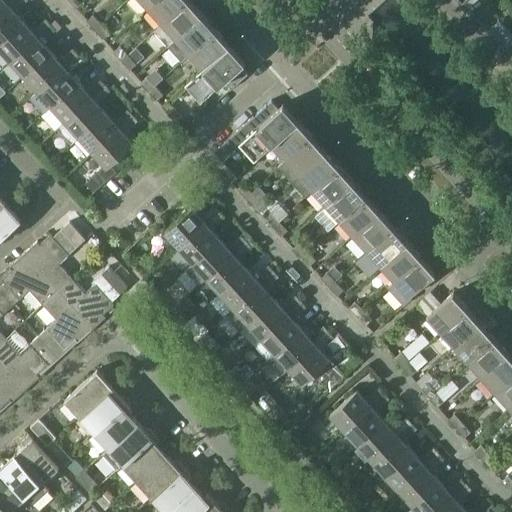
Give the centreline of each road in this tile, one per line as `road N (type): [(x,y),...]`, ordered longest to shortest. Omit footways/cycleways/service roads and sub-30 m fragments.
road 1 (residential): [(511,508),(186,152)]
road 2 (residential): [(278,511),(115,331),(0,435)]
road 3 (tertiary): [(501,223),(321,25)]
road 4 (residential): [(284,61),(461,260)]
road 5 (residential): [(186,152),(51,0)]
road 6 (residential): [(0,250),(58,199),(0,135)]
road 7 (residential): [(186,152),(284,61)]
